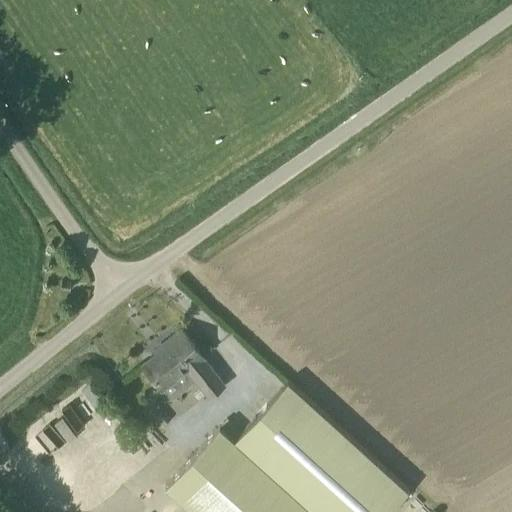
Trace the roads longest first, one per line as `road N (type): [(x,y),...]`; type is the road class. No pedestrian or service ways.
road 1 (unclassified): [(115,290),(511,22)]
road 2 (unclassified): [(115,290),(0,115)]
road 3 (unclassified): [(0,389),(115,290)]
